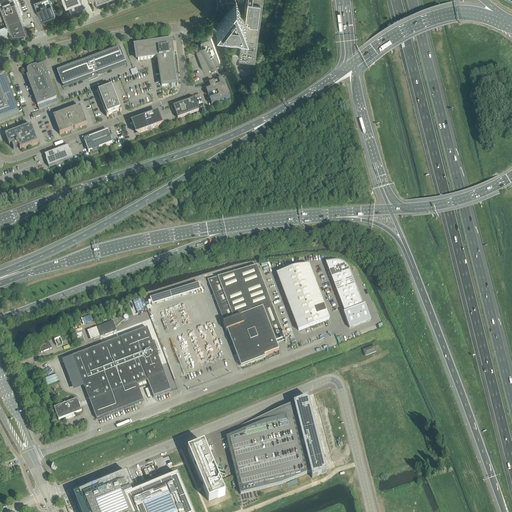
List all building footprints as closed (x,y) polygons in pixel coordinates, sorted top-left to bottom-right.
[(22,23),(23,22),(14,0),(0,0),(0,3),(10,31),(12,30),(13,32),(25,31),(23,25),(23,24),(23,23),(22,23)] [(35,0),(34,1),(41,20),(55,14),(49,0),(35,0)] [(230,9),(216,27),(242,30),(239,57),(254,59),(262,0),(246,0),(245,7),(244,14),(241,14),(236,1),(235,3),(233,5),(228,4),(230,9)] [(6,26),(0,28),(0,36),(2,40),(10,37),(6,26)] [(201,41),(202,45),(201,47),(198,48),(197,48),(197,49),(196,49),(196,50),(196,51),(205,73),(206,74),(207,74),(208,74),(214,71),(215,71),(215,70),(216,70),(216,69),(214,65),(215,63),(219,62),(219,61),(220,61),(220,60),(220,59),(211,37),(211,36),(210,36),(209,36),(202,39),(201,39),(201,40),(201,41)] [(172,41),(133,46),(133,47),(136,46),(137,53),(138,61),(160,58),(160,61),(158,61),(162,87),(169,86),(169,85),(176,84),(177,87),(173,56),(174,56),(172,41)] [(91,59),(92,61),(91,61),(90,58),(89,59),(88,60),(88,61),(86,62),(86,61),(58,72),(57,72),(60,80),(63,86),(63,87),(91,76),(91,75),(95,74),(96,73),(97,74),(125,63),(123,56),(120,49),(119,48),(91,59)] [(56,99),(43,65),(36,67),(36,66),(29,68),(28,69),(27,70),(27,71),(27,73),(28,76),(26,77),(37,106),(38,106),(39,110),(58,103),(56,99)] [(0,119),(18,113),(4,77),(0,78),(0,119)] [(225,100),(230,98),(223,79),(209,85),(210,89),(206,91),(211,106),(221,102),(219,97),(223,96),(225,100)] [(106,89),(103,90),(97,92),(107,117),(108,117),(108,115),(112,114),(117,112),(119,111),(120,112),(122,112),(112,86),(106,89)] [(194,99),(173,107),(175,112),(177,119),(199,111),(199,109),(197,104),(194,99)] [(87,125),(80,107),(53,117),(60,135),(71,131),(72,130),(72,129),(74,129),(75,129),(87,125)] [(157,113),(131,123),(135,135),(163,125),(161,119),(159,113),(158,112),(157,113)] [(12,146),(14,150),(16,149),(17,149),(16,147),(17,147),(19,146),(20,149),(20,150),(38,143),(31,126),(5,136),(9,146),(10,146),(12,145),(12,146)] [(87,140),(86,141),(86,143),(87,143),(85,144),(85,143),(88,153),(113,144),(108,131),(89,138),(89,139),(88,140),(87,140)] [(46,160),(49,168),(73,158),(70,151),(68,147),(69,146),(68,146),(44,155),(44,156),(45,156),(46,160)] [(331,262),(326,263),(345,313),(343,313),(349,328),(350,329),(371,321),(370,320),(365,305),(363,306),(350,271),(348,268),(345,265),(343,264),(339,262),(335,262),(331,262)] [(292,268),(295,275),(310,270),(308,266),(308,265),(299,267),(296,267),(292,268)] [(284,339),(257,266),(208,281),(211,289),(220,286),(233,319),(223,323),(226,332),(227,331),(232,344),(241,367),(265,358),(264,356),(279,350),(276,342),(284,339)] [(292,268),(277,274),(280,281),(295,275),(292,268)] [(310,270),(295,275),(297,283),(312,277),(310,270)] [(295,275),(280,281),(282,288),(297,283),(295,275)] [(312,277),(297,283),(300,290),(315,284),(312,277)] [(300,290),(297,283),(282,288),(285,295),(300,290)] [(315,284),(300,290),(303,297),(318,291),(315,284)] [(300,290),(285,295),(288,303),(303,297),(300,290)] [(318,291),(303,297),(306,304),(321,298),(318,291)] [(303,297),(288,303),(291,310),(306,304),(303,297)] [(321,298),(306,304),(308,311),(323,305),(321,298)] [(308,311),(306,304),(291,310),(293,317),(308,311)] [(323,305),(308,311),(311,318),(326,313),(323,305)] [(311,318),(308,311),(293,317),(296,324),(311,318)] [(326,313),(311,318),(314,325),(329,320),(326,313)] [(314,325),(311,318),(296,324),(299,331),(314,325)] [(113,321),(96,328),(100,338),(117,331),(113,321)] [(147,328),(73,357),(90,403),(96,419),(97,420),(144,402),(138,386),(148,382),(154,398),(171,391),(165,375),(147,328)] [(49,343),(39,347),(41,353),(52,349),(49,343)] [(374,347),(363,351),(365,356),(376,352),(374,347)] [(229,431),(231,436),(226,438),(236,477),(237,480),(241,495),(281,485),(310,472),(312,479),(326,473),(308,398),(229,431)] [(77,400),(54,409),(59,420),(82,412),(77,400)] [(219,481),(204,444),(188,451),(200,482),(203,488),(209,502),(225,495),(221,485),(236,478),(236,475),(219,481)] [(127,473),(74,495),(80,511),(192,511),(188,501),(187,498),(182,486),(181,483),(177,475),(163,481),(162,482),(155,485),(152,486),(145,489),(142,490),(132,494),(130,490),(133,489),(131,484),(127,473)]
